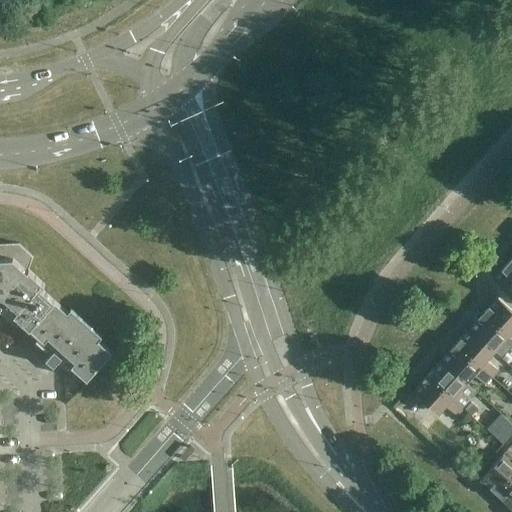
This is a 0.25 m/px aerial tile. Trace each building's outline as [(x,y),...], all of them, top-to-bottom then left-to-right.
[(0,296),(4,298),(18,310),(14,314),(30,329),(44,342),(48,337),(75,361),(71,366),(87,380),(113,352),(99,340),(102,336),(71,308),(68,312),(42,288),(45,284),(29,269),(33,256),(18,243),(0,243),(0,296)] [(511,266),(507,262),(492,278),(511,295),(511,266)] [(511,310),(497,297),(483,313),(511,339),(511,310)] [(511,340),(511,339),(483,313),(469,329),(492,349),(499,341),(507,347),(511,340)] [(492,349),(469,329),(455,344),(492,377),(498,370),(484,357),(492,349)] [(492,377),(455,344),(441,359),(464,380),(471,372),(485,384),(492,377)] [(54,366),(62,357),(55,350),(47,359),(54,366)] [(464,380),(441,359),(427,375),(464,408),(470,401),(456,389),(464,380)] [(464,408),(427,375),(413,391),(436,412),(443,403),(457,415),(464,408)] [(491,424),(508,438),(511,432),(511,419),(501,411),(491,424)] [(511,460),(509,464),(501,456),(480,480),(496,494),(511,476),(511,460)] [(511,476),(496,494),(511,508),(511,507),(511,476)]
